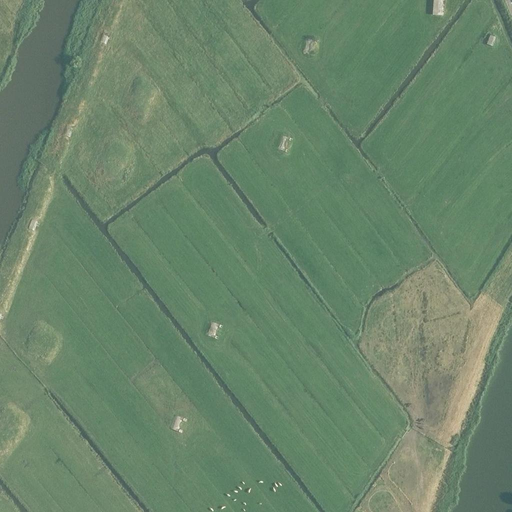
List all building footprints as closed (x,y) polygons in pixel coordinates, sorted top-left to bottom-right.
[(443,16),(443,13),(446,14),(446,11),(443,11),(444,1),(447,1),(447,0),(433,0),(433,15),(443,16)] [(112,38),(109,37),(110,36),(104,33),(101,42),(107,44),(108,39),(111,40),(112,38)] [(497,41),(495,40),(496,38),(490,35),(486,44),(492,46),(494,43),(497,44),(497,41)] [(303,53),(317,56),(317,53),(315,53),(317,43),(319,44),(320,42),(306,39),(303,53)] [(76,131),(73,130),(74,129),(68,127),(64,135),(70,138),(72,133),(75,134),(76,131)] [(275,149),(285,152),(288,154),(289,151),(286,150),(289,141),(292,142),(293,139),(290,138),(280,135),(275,149)] [(40,225),(37,224),(38,222),(32,220),(28,229),(34,231),(36,226),(39,227),(40,225)] [(206,334),(219,339),(220,337),(217,336),(221,327),(223,328),(224,326),(211,321),(206,334)] [(169,427),(182,431),(183,429),(181,428),(184,419),(186,420),(187,418),(174,414),(169,427)]
